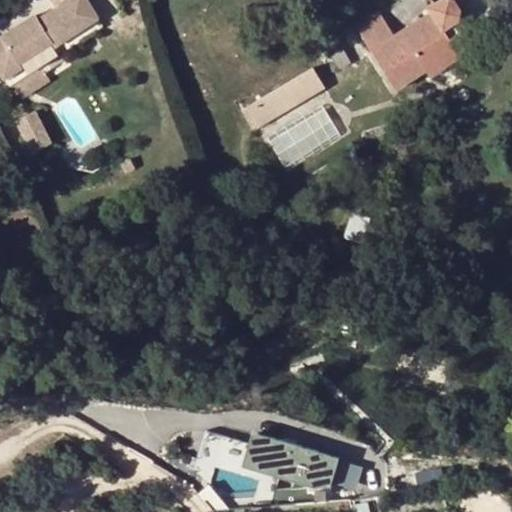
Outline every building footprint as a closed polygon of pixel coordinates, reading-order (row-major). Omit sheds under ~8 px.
[(33,17),(0,37),(0,78),(7,89),(10,87),(25,77),(17,66),(50,44),(53,48),(97,20),(82,0),(67,0),(36,20),(33,17)] [(381,13),(358,27),(397,89),(426,70),(429,76),(460,56),(432,11),(395,35),(381,13)] [(343,48),(332,55),(340,69),(351,63),(343,48)] [(314,68),(245,109),(258,128),(325,88),(314,68)] [(25,77),(10,87),(19,100),(47,82),(37,69),(25,77)] [(327,106),(271,137),(286,164),(342,133),(327,106)] [(31,150),(53,140),(37,108),(16,117),(31,150)] [(354,214),(348,236),(362,240),(369,219),(354,214)] [(263,450),(222,433),(211,460),(252,478),(255,470),(299,488),(298,491),(319,500),(328,477),(322,474),(327,463),(268,438),(263,450)] [(263,435),(258,448),(263,450),(268,438),(263,435)] [(328,477),(319,500),(335,499),(346,471),(327,463),(322,474),(328,477)]
